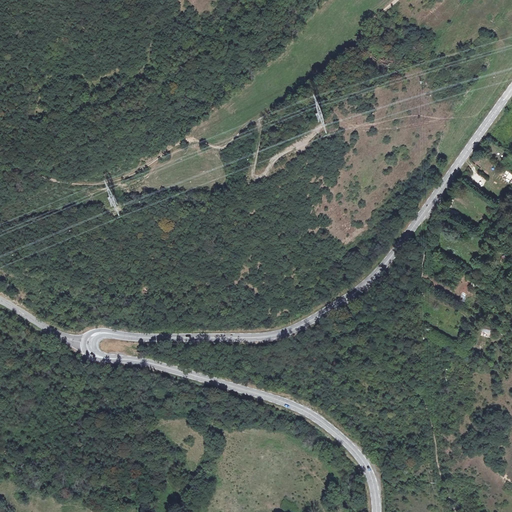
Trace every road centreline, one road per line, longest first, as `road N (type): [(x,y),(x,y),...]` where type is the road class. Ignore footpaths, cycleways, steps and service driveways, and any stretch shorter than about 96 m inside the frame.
road 1 (secondary): [(511,90),(404,241),(334,307),(295,329),(253,339),(97,332),(87,343)]
road 2 (track): [(393,0),(323,75),(220,149),(183,143),(104,183),(56,181),(0,159)]
road 3 (secondary): [(87,343),(94,357),(223,384),(312,416),(362,458),(376,511)]
